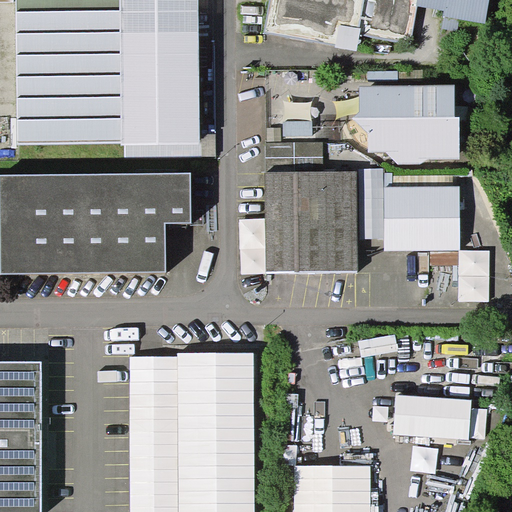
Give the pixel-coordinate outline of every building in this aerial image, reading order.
[(200,134),(198,0),(16,0),(18,144),(121,143),(121,145),(125,145),(125,157),(215,156),(215,134),(200,134)] [(418,0),(269,0),(264,33),(357,50),(361,30),(411,39),(417,6),(418,0)] [(486,23),(489,0),(418,0),(417,6),(444,11),(443,16),(486,23)] [(455,85),(360,87),(359,111),(352,117),(369,131),(369,152),(387,152),(399,164),(420,164),(428,158),(460,159),(460,117),(455,117),(455,85)] [(265,171),(322,171),(323,141),(266,142),(265,171)] [(461,250),(460,185),(453,186),(392,186),(384,186),(384,173),(384,168),(358,169),(358,170),(359,239),(385,238),(385,251),(461,250)] [(359,239),(358,170),(322,171),(265,171),(266,271),(359,271),(359,239)] [(0,274),(166,271),(165,222),(191,222),(191,172),(0,174),(0,274)] [(392,173),(384,173),(384,186),(392,186),(392,175),(392,173)] [(453,175),(392,175),(392,186),(453,186),(453,175)] [(254,511),(254,353),(178,353),(178,357),(178,511),(254,511)] [(178,511),(178,357),(131,357),(131,511),(178,511)] [(0,511),(41,511),(42,362),(0,361),(0,511)] [(471,400),(396,395),(394,435),(469,439),(471,400)] [(370,466),(295,467),(294,511),(370,511),(370,492),(370,466)] [(378,511),(378,492),(370,492),(370,511),(378,511)]
